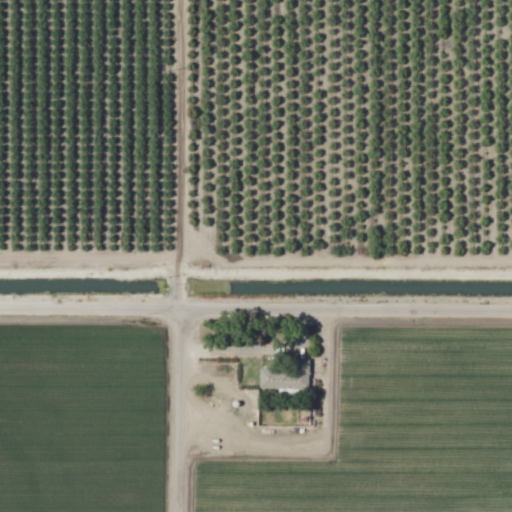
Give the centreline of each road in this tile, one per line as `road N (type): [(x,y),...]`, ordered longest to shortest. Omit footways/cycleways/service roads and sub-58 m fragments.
road 1 (residential): [(0,309),(511,311)]
road 2 (residential): [(180,311),(182,0)]
road 3 (residential): [(177,511),(180,311)]
